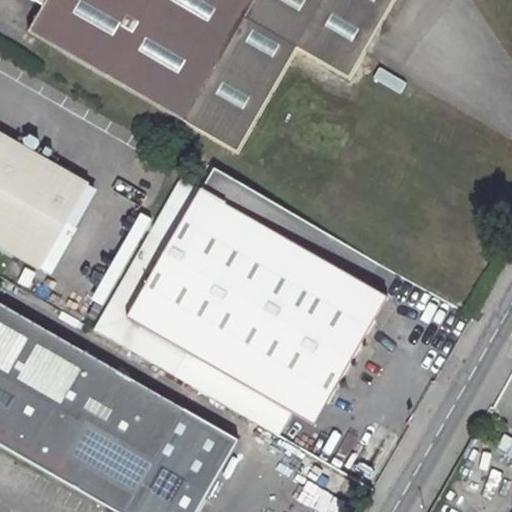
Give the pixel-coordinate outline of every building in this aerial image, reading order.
[(25,0),(34,5),(22,26),(228,150),(289,48),(339,78),(386,0),(25,0)] [(0,136),(0,252),(37,273),(86,186),(0,136)] [(360,286),(211,200),(139,328),(287,414),(301,390),(324,403),(371,322),(346,309),(360,286)] [(346,309),(371,322),(384,299),(360,286),(346,309)] [(0,450),(108,511),(203,511),(241,446),(187,416),(0,309),(0,450)] [(287,414),(310,427),(324,403),(301,390),(287,414)] [(511,511),(511,493),(501,511),(511,511)]
